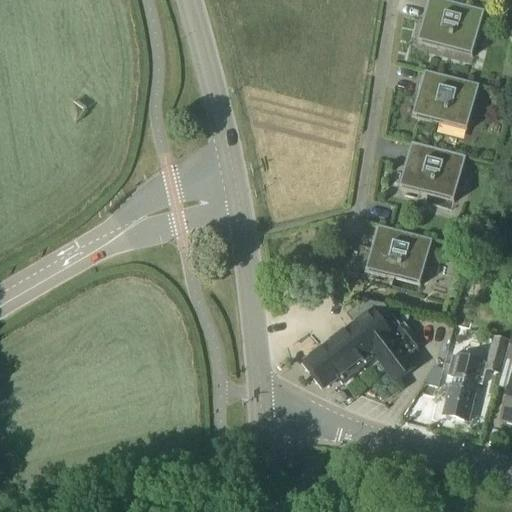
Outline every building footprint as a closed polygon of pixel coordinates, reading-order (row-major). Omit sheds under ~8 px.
[(423,23),(417,45),(472,60),(484,13),(432,0),(429,0),(424,23),(423,23)] [(479,88),(425,73),(418,97),(417,97),(412,120),(467,134),(479,88)] [(411,145),(405,169),(404,169),(399,191),(454,206),(466,159),(411,145)] [(371,252),(365,274),(420,289),(432,242),(378,228),(372,252),(371,252)] [(469,250),(472,238),(459,234),(456,247),(469,250)] [(372,312),(305,363),(326,389),(336,381),(342,388),(373,364),(368,358),(372,355),(387,374),(395,384),(413,370),(406,360),(418,351),(389,314),(380,321),(372,312)] [(450,383),(454,384),(453,389),(450,388),(443,418),(468,424),(475,394),(472,393),(473,388),(478,389),(478,387),(482,388),(486,372),(499,375),(507,343),(493,340),(487,366),(484,366),(453,358),(447,379),(451,380),(450,383)] [(511,386),(502,425),(511,427),(511,386)] [(287,464),(284,466),(283,471),(286,476),(292,477),(297,474),(298,469),(295,464),(289,463),(287,464)]
